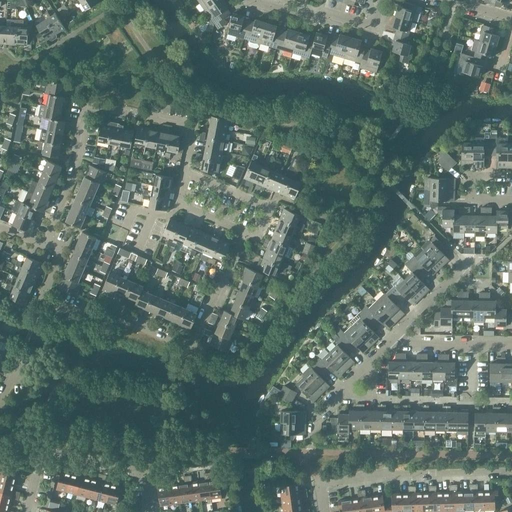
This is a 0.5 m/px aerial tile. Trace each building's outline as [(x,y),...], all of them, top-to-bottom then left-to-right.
[(100,0),(81,0),(80,1),(86,11),(101,1),(100,0)] [(197,0),(205,11),(219,0),(197,0)] [(223,0),(219,0),(205,11),(215,25),(228,15),(225,10),(229,8),(223,0)] [(398,6),(395,17),(412,22),(417,6),(405,2),(403,8),(398,6)] [(56,35),(65,29),(56,14),(51,17),(48,12),(43,15),(46,20),(56,35)] [(227,34),(244,39),(248,23),(243,21),(244,17),(233,13),(227,34)] [(397,29),(395,34),(407,38),(412,22),(395,17),(392,27),(397,29)] [(46,20),(36,26),(39,30),(36,32),(36,34),(38,38),(40,38),(43,36),(46,41),(49,39),(50,40),(52,41),(56,38),(56,36),(56,35),(46,20)] [(259,47),(260,44),(266,23),(255,20),(254,24),(248,23),(244,39),(243,42),(244,44),(257,48),(259,47)] [(260,44),(276,48),(281,32),(276,31),(277,26),(273,25),(273,24),(272,21),(269,21),(266,22),(266,23),(260,44)] [(478,42),(496,47),(499,36),(494,35),(495,29),(483,25),(478,42)] [(5,44),(16,45),(17,27),(6,26),(5,44)] [(17,27),(16,45),(28,46),(29,28),(17,27)] [(276,48),(292,53),(299,33),(288,29),(286,34),(281,32),(276,48)] [(309,58),(310,53),(313,42),(308,40),(310,36),(299,33),(292,53),(309,58)] [(327,58),(328,54),(332,42),(326,41),(328,36),(316,33),(313,42),(310,53),(327,58)] [(407,38),(395,34),(393,40),(395,41),(392,51),(398,53),(396,61),(407,64),(410,57),(413,46),(406,44),(407,38)] [(328,54),(344,58),(351,38),(340,35),(338,39),(333,38),(332,42),(328,54)] [(344,58),(361,63),(364,52),(366,47),(360,46),(361,41),(351,38),(344,58)] [(496,47),(478,42),(475,40),(471,51),(475,52),(473,58),(486,61),(488,55),(493,57),(496,47)] [(364,52),(361,63),(359,68),(376,73),(382,52),(371,49),(369,53),(364,52)] [(486,61),(473,58),(461,54),(458,63),(464,65),(462,72),(479,77),(481,71),(484,72),(487,61),(486,61)] [(45,94),(49,95),(49,94),(64,97),(67,85),(48,81),(45,94)] [(49,95),(47,106),(62,109),(64,97),(49,94),(49,95)] [(38,117),(50,119),(60,121),(60,120),(62,109),(47,106),(41,105),(38,117)] [(212,116),(210,127),(227,131),(230,119),(212,116)] [(50,119),(48,131),(63,134),(65,122),(60,120),(60,121),(50,119)] [(109,144),(113,123),(107,122),(106,122),(106,123),(105,125),(101,124),(101,128),(98,142),(109,144)] [(109,144),(120,146),(123,128),(119,128),(120,126),(120,125),(119,124),(113,123),(109,144)] [(134,146),(145,149),(146,146),(149,128),(138,126),(134,146)] [(210,127),(208,138),(225,141),(227,131),(210,127)] [(123,128),(120,146),(131,148),(134,130),(123,128)] [(146,146),(156,148),(160,131),(149,128),(146,146)] [(41,129),(38,141),(45,142),(61,146),(63,134),(48,131),(41,129)] [(156,148),(167,150),(170,133),(160,131),(156,148)] [(170,133),(167,150),(178,153),(182,135),(170,133)] [(208,138),(205,148),(223,152),(225,141),(208,138)] [(490,156),(490,141),(484,141),(484,143),(473,143),(472,168),(484,168),(484,156),(490,156)] [(496,168),(507,168),(508,144),(496,144),(497,141),(490,141),(490,156),(496,156),(496,168)] [(61,146),(45,142),(43,155),(58,158),(61,146)] [(472,168),(473,143),(462,143),(461,168),(472,168)] [(205,148),(203,159),(221,162),(223,152),(205,148)] [(442,157),(452,167),(456,163),(446,152),(442,157)] [(452,167),(442,157),(437,161),(448,171),(452,167)] [(93,164),(103,167),(105,162),(96,158),(93,164)] [(221,162),(203,159),(201,170),(219,174),(221,162)] [(48,161),(43,172),(57,178),(62,167),(48,161)] [(264,187),(274,191),(281,175),(277,173),(281,163),(275,161),(272,168),(271,170),(264,187)] [(244,178),(254,183),(261,166),(251,162),(244,178)] [(90,165),(85,177),(99,183),(99,184),(102,185),(108,173),(90,165)] [(232,177),(240,180),(245,167),(237,166),(232,177)] [(254,183),(264,187),(271,170),(261,166),(254,183)] [(274,191),(284,195),(291,179),(292,177),(294,172),(295,169),(290,167),(286,177),(281,175),(274,191)] [(43,172),(38,183),(53,189),(57,178),(43,172)] [(155,174),(153,186),(171,189),(173,178),(155,174)] [(80,188),(95,194),(99,184),(99,183),(85,177),(80,188)] [(425,179),(425,189),(455,190),(455,179),(426,178),(425,179)] [(291,179),(284,195),(295,200),(302,183),(291,179)] [(33,181),(28,192),(48,201),(53,189),(38,183),(33,181)] [(127,183),(125,191),(131,192),(131,191),(135,192),(136,185),(133,184),(127,183)] [(153,186),(151,196),(169,200),(171,189),(153,186)] [(80,188),(76,199),(90,205),(95,194),(80,188)] [(426,207),(438,207),(438,201),(454,202),(455,190),(425,189),(424,206),(426,207)] [(28,192),(24,203),(29,205),(37,209),(36,209),(43,212),(48,201),(28,192)] [(169,200),(151,196),(149,207),(166,211),(169,200)] [(76,199),(71,210),(85,217),(90,205),(76,199)] [(24,203),(22,202),(17,214),(32,220),(32,219),(36,209),(37,209),(29,205),(24,203)] [(442,227),(453,227),(454,215),(454,210),(448,210),(448,207),(438,207),(437,213),(442,213),(442,227)] [(453,232),(464,232),(465,208),(460,208),(460,216),(454,215),(453,227),(453,232)] [(464,232),(475,232),(475,216),(470,216),(470,208),(465,208),(464,232)] [(475,216),(475,232),(475,236),(486,237),(486,233),(486,208),(481,208),(481,216),(475,216)] [(492,208),(486,208),(486,233),(497,233),(497,228),(497,216),(496,216),(491,216),(492,208)] [(496,211),(496,216),(497,216),(497,228),(508,228),(508,223),(511,223),(511,208),(502,208),(502,211),(496,211)] [(284,209),(280,219),(296,226),(301,216),(284,209)] [(85,217),(71,210),(66,222),(81,228),(85,217)] [(32,220),(17,214),(13,225),(30,232),(35,221),(32,219),(32,220)] [(163,235),(174,239),(181,223),(170,218),(163,235)] [(280,219),(276,229),(292,236),(296,226),(280,219)] [(174,239),(184,244),(191,227),(181,223),(174,239)] [(184,244),(193,248),(200,231),(191,227),(184,244)] [(276,229),(271,239),(288,246),(292,236),(276,229)] [(193,248),(203,252),(210,235),(200,231),(193,248)] [(83,232),(78,243),(92,249),(97,238),(83,232)] [(203,252),(213,256),(220,240),(210,235),(203,252)] [(432,242),(424,250),(441,268),(449,260),(440,251),(445,247),(435,236),(430,241),(432,242)] [(6,246),(12,248),(15,241),(9,239),(6,246)] [(271,239),(267,249),(284,256),(288,246),(271,239)] [(220,240),(213,256),(224,261),(231,244),(220,240)] [(78,243),(73,254),(87,260),(92,249),(78,243)] [(267,249),(263,259),(280,266),(284,256),(267,249)] [(414,256),(410,260),(420,271),(424,267),(433,276),(441,268),(424,250),(416,258),(414,256)] [(73,254),(68,265),(83,271),(87,260),(73,254)] [(27,257),(23,268),(39,275),(44,264),(27,257)] [(259,270),(275,277),(280,266),(263,259),(260,258),(257,265),(260,266),(259,270)] [(412,272),(404,280),(421,298),(429,290),(415,275),(420,271),(410,260),(405,265),(412,272)] [(172,271),(179,274),(182,267),(175,264),(172,271)] [(68,265),(64,276),(78,283),(78,282),(83,271),(68,265)] [(241,279),(244,280),(258,286),(263,275),(246,267),(241,279)] [(23,268),(18,278),(35,284),(39,275),(23,268)] [(114,295),(115,292),(121,277),(110,272),(102,290),(114,295)] [(78,283),(64,276),(59,288),(76,296),(81,284),(78,282),(78,283)] [(115,292),(126,296),(132,282),(121,277),(115,292)] [(18,278),(14,287),(31,294),(35,284),(18,278)] [(244,280),(239,291),(254,297),(258,286),(244,280)] [(395,286),(390,290),(400,301),(404,297),(413,306),(421,298),(404,280),(396,288),(395,286)] [(132,282),(126,296),(137,301),(142,290),(143,287),(132,282)] [(31,294),(14,287),(10,298),(26,305),(31,294)] [(135,305),(147,309),(153,295),(142,290),(137,301),(135,305)] [(387,297),(379,304),(396,322),(404,314),(396,305),(400,301),(390,290),(386,295),(387,297)] [(452,317),(462,317),(463,293),(463,290),(458,290),(457,300),(451,300),(451,308),(452,308),(452,317)] [(239,291),(235,302),(249,308),(254,297),(239,291)] [(462,317),(473,317),(474,301),(468,301),(468,293),(463,293),(462,317)] [(473,317),(484,318),(485,293),(479,293),(479,301),(474,301),(473,317)] [(484,318),(494,318),(495,318),(495,309),(496,309),(496,306),(496,301),(490,301),(490,293),(485,293),(484,318)] [(147,309),(158,314),(164,300),(153,295),(147,309)] [(158,314),(169,319),(175,304),(164,300),(158,314)] [(452,325),(452,317),(452,308),(451,308),(451,300),(447,300),(446,308),(441,308),(440,313),(434,312),(434,327),(440,327),(440,325),(452,325)] [(235,302),(230,313),(239,317),(244,320),(249,308),(235,302)] [(169,319),(179,323),(180,323),(186,309),(175,304),(169,319)] [(370,310),(365,315),(375,325),(379,321),(388,330),(396,322),(379,304),(371,312),(370,310)] [(495,318),(494,318),(494,326),(506,326),(506,328),(511,328),(511,313),(506,314),(506,309),(500,309),(501,307),(496,306),(496,309),(495,309),(495,318)] [(180,323),(179,323),(178,326),(190,331),(197,314),(186,309),(180,323)] [(225,311),(220,322),(234,328),(239,317),(230,313),(225,311)] [(354,328),(371,346),(379,338),(371,329),(375,325),(365,315),(361,319),(362,321),(354,328)] [(220,322),(215,333),(230,339),(234,328),(220,322)] [(345,334),(340,339),(350,349),(354,345),(363,354),(371,346),(354,328),(346,336),(345,334)] [(230,339),(215,333),(210,345),(228,352),(233,340),(230,339)] [(337,345),(329,352),(346,370),(354,362),(346,353),(350,349),(340,339),(336,343),(337,345)] [(320,358),(315,363),(325,373),(329,369),(338,378),(346,370),(329,352),(321,360),(320,358)] [(400,383),(400,379),(400,354),(395,354),(395,362),(389,362),(389,382),(400,383)] [(400,379),(411,379),(411,362),(406,362),(406,354),(400,354),(400,379)] [(411,379),(422,379),(422,354),(417,354),(417,362),(411,362),(411,379)] [(422,379),(432,379),(433,363),(427,362),(428,354),(422,354),(422,379)] [(432,379),(443,379),(444,355),(438,355),(438,363),(433,363),(432,379)] [(444,355),(443,379),(443,383),(446,383),(449,386),(457,387),(457,378),(455,378),(455,363),(449,363),(449,355),(444,355)] [(490,381),(501,381),(501,358),(497,358),(497,364),(490,364),(490,381)] [(501,381),(511,381),(511,364),(505,364),(505,358),(501,358),(501,381)] [(302,375),(304,377),(321,394),(329,386),(321,377),(325,373),(315,363),(311,367),(302,375)] [(321,394),(304,377),(296,384),(313,402),(321,394)] [(281,391),(294,398),(297,393),(284,386),(281,391)] [(294,398),(281,391),(278,397),(291,404),(294,398)] [(349,411),(349,415),(349,428),(360,428),(360,405),(356,405),(356,411),(349,411)] [(364,405),(360,405),(360,428),(371,429),(371,411),(364,411),(364,405)] [(378,411),(371,411),(371,429),(381,429),(382,405),(378,405),(378,411)] [(386,405),(382,405),(381,429),(392,429),(393,412),(386,411),(386,405)] [(399,412),(393,412),(392,429),(403,429),(403,406),(400,406),(399,412)] [(407,406),(403,406),(403,429),(414,429),(414,412),(407,412),(407,406)] [(421,412),(414,412),(414,429),(425,430),(425,406),(421,406),(421,412)] [(429,406),(425,406),(425,430),(435,430),(436,412),(429,412),(429,406)] [(443,413),(436,412),(435,430),(446,430),(447,406),(443,406),(443,413)] [(451,406),(447,406),(446,430),(457,430),(457,413),(450,413),(451,406)] [(485,437),(485,431),(486,413),(479,413),(479,407),(475,407),(474,437),(485,437)] [(485,431),(496,431),(497,407),(493,407),(493,414),(486,413),(485,431)] [(496,431),(507,431),(507,414),(500,414),(501,407),(497,407),(496,431)] [(461,413),(457,413),(457,430),(468,430),(469,410),(461,410),(461,413)] [(281,411),(281,423),(306,423),(306,412),(281,411)] [(349,415),(338,415),(338,418),(332,418),(332,431),(338,432),(349,432),(349,428),(349,415)] [(306,423),(281,423),(281,434),(279,434),(278,440),(293,440),(293,434),(305,435),(306,423)] [(18,471),(10,469),(9,472),(0,470),(0,481),(15,485),(18,471)] [(83,470),(79,469),(78,475),(71,474),(67,492),(77,495),(83,470)] [(67,492),(71,474),(58,470),(56,479),(59,479),(56,490),(67,492)] [(87,471),(83,470),(77,495),(86,497),(91,479),(85,477),(87,471)] [(205,481),(198,482),(201,501),(211,499),(208,473),(204,474),(205,481)] [(211,473),(208,473),(211,499),(222,498),(219,479),(212,480),(211,473)] [(86,497),(96,500),(103,475),(99,474),(97,480),(91,479),(86,497)] [(103,475),(96,500),(106,502),(111,484),(105,482),(107,476),(103,475)] [(185,484),(178,485),(181,503),(191,502),(187,476),(184,477),(185,484)] [(191,476),(187,476),(191,502),(201,501),(198,482),(192,483),(191,476)] [(171,478),(167,479),(171,505),(181,503),(178,485),(172,485),(171,478)] [(171,505),(167,479),(163,480),(164,486),(158,487),(160,506),(171,505)] [(13,491),(15,485),(0,481),(0,491),(19,496),(20,493),(13,491)] [(111,484),(106,502),(117,505),(119,495),(122,496),(125,487),(111,484)] [(280,486),(281,497),(307,493),(306,489),(300,490),(299,484),(280,486)] [(449,492),(443,493),(444,511),(454,511),(453,485),(449,485),(449,492)] [(457,485),(453,485),(454,511),(464,511),(463,492),(457,492),(457,485)] [(470,492),(463,492),(464,511),(474,511),(473,485),(470,485),(470,492)] [(477,485),(473,485),(474,511),(484,511),(484,492),(478,492),(477,485)] [(412,511),(412,486),(408,487),(408,494),(402,494),(402,511),(412,511)] [(412,486),(412,511),(423,511),(423,493),(416,493),(416,486),(412,486)] [(429,493),(423,493),(423,511),(433,511),(433,486),(429,486),(429,493)] [(436,486),(433,486),(433,511),(435,511),(444,511),(443,493),(437,493),(436,486)] [(365,490),(361,491),(364,511),(374,511),(372,496),(366,497),(365,490)] [(0,502),(10,505),(11,499),(18,500),(19,496),(0,491),(0,502)] [(358,498),(352,499),(353,511),(364,511),(361,491),(357,491),(358,498)] [(484,492),(484,511),(495,510),(495,500),(498,499),(498,491),(484,492)] [(281,497),(283,507),(301,504),(301,498),(308,497),(307,493),(281,497)] [(402,511),(402,494),(392,494),(392,505),(388,505),(388,511),(402,511)] [(383,495),(372,496),(374,511),(388,511),(388,505),(384,506),(383,495)] [(353,511),(352,499),(338,501),(339,509),(343,509),(343,511),(353,511)] [(0,511),(13,511),(8,511),(10,505),(0,502),(0,511)]
